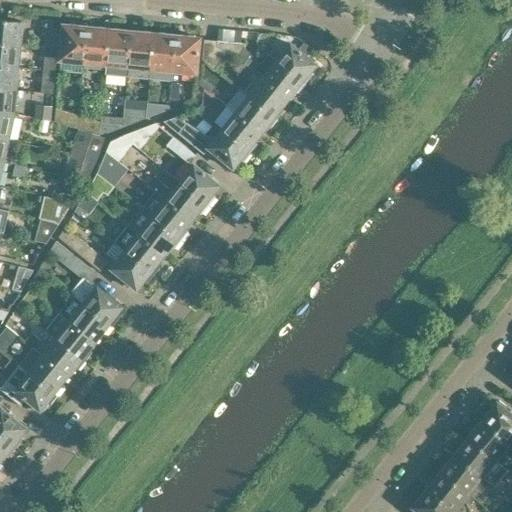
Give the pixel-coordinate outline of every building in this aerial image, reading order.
[(0,43),(21,45),(23,22),(0,19),(0,43)] [(84,60),(87,28),(77,28),(75,24),(69,24),(67,27),(64,26),(61,58),(84,60)] [(107,63),(110,30),(108,30),(105,27),(99,27),(96,29),(87,28),(84,60),(107,63)] [(46,28),(44,47),(46,47),(58,48),(58,47),(60,29),(46,28)] [(129,65),(132,33),(123,32),(120,29),(115,28),(112,31),(110,30),(107,63),(129,65)] [(151,67),(154,35),(153,34),(150,31),(144,31),(141,33),(132,33),(129,65),(151,67)] [(174,69),(177,37),(167,36),(165,33),(159,32),(156,35),(154,35),(151,67),(174,69)] [(197,71),(200,39),(197,39),(195,36),(189,35),(186,38),(177,37),(174,69),(197,71)] [(204,39),(203,59),(216,69),(228,52),(216,42),(216,40),(204,39)] [(305,84),(276,61),(270,69),(251,54),(252,53),(244,47),(244,43),(216,40),(216,42),(228,52),(244,63),(244,64),(289,99),(296,90),(298,92),(305,84)] [(0,66),(19,68),(21,45),(0,43),(0,66)] [(317,64),(290,44),(276,61),(305,84),(312,75),(310,73),(317,64)] [(56,72),(58,48),(46,47),(44,71),(56,72)] [(244,64),(238,71),(248,79),(252,82),(243,92),(277,119),(284,110),(282,108),(289,99),(244,64)] [(0,88),(16,91),(19,68),(0,66),(0,88)] [(54,93),(56,72),(44,71),(42,92),(54,93)] [(201,76),(200,86),(205,89),(208,93),(214,86),(201,76)] [(178,107),(181,83),(172,82),(170,106),(170,109),(178,107)] [(0,111),(14,113),(16,91),(0,88),(0,111)] [(234,96),(226,106),(234,113),(261,134),(268,126),(270,128),(277,119),(243,92),(240,89),(234,96)] [(36,103),(34,119),(50,121),(51,120),(53,106),(36,103)] [(147,111),(146,117),(163,111),(170,109),(170,106),(148,104),(147,111)] [(218,115),(208,107),(203,114),(214,122),(218,115)] [(78,128),(79,114),(57,108),(55,121),(78,128)] [(147,111),(125,109),(124,118),(123,126),(146,117),(147,111)] [(14,117),(14,113),(0,111),(0,137),(9,140),(14,117)] [(228,120),(220,130),(250,153),(257,144),(255,143),(261,134),(234,113),(228,120)] [(100,135),(101,121),(79,114),(78,128),(93,133),(100,135)] [(123,126),(124,118),(102,116),(101,130),(107,132),(123,126)] [(178,117),(168,125),(203,152),(206,148),(234,169),(240,161),(242,162),(249,153),(220,130),(213,139),(178,117)] [(98,159),(105,137),(100,135),(93,133),(85,156),(98,159)] [(197,154),(174,136),(167,145),(190,163),(197,155),(196,154),(197,154)] [(0,160),(3,162),(9,140),(0,137),(0,160)] [(25,179),(27,168),(15,165),(13,176),(25,179)] [(220,186),(194,165),(180,183),(209,205),(216,197),(213,194),(220,186)] [(209,205),(180,183),(174,191),(155,175),(147,184),(157,192),(156,192),(192,221),(199,212),(202,214),(209,205)] [(94,184),(87,193),(97,200),(104,192),(94,184)] [(192,221),(156,192),(143,210),(181,240),(188,231),(185,229),(192,221)] [(44,196),(39,219),(40,219),(54,223),(58,225),(71,205),(65,201),(44,196)] [(85,206),(79,213),(88,220),(94,213),(85,206)] [(9,210),(0,207),(0,231),(3,232),(4,232),(9,210)] [(181,240),(143,210),(129,227),(165,255),(171,247),(174,249),(181,240)] [(40,219),(34,241),(47,244),(58,225),(54,223),(40,219)] [(65,226),(59,237),(100,270),(107,261),(113,266),(110,269),(137,290),(144,281),(146,283),(153,275),(115,244),(108,254),(103,250),(100,254),(65,226)] [(165,255),(129,227),(115,244),(153,275),(160,266),(158,264),(165,255)] [(124,307),(92,282),(99,274),(57,240),(50,252),(82,278),(71,293),(74,295),(112,326),(119,317),(117,316),(124,307)] [(30,276),(34,269),(20,265),(14,289),(21,291),(30,276)] [(37,294),(50,275),(40,267),(28,287),(30,288),(37,294)] [(26,313),(40,296),(37,294),(30,288),(17,306),(26,313)] [(112,326),(74,295),(59,313),(96,342),(103,333),(105,335),(112,326)] [(0,318),(4,320),(9,311),(2,309),(2,311),(0,310),(0,318)] [(96,342),(59,313),(46,330),(55,337),(85,361),(92,352),(89,350),(96,342)] [(55,337),(42,354),(42,355),(69,376),(75,368),(78,369),(85,361),(55,337)] [(42,355),(42,354),(36,349),(22,366),(29,371),(28,372),(57,395),(64,386),(62,384),(69,376),(42,355)] [(0,387),(11,396),(15,391),(41,411),(48,402),(50,404),(57,395),(28,372),(29,371),(22,366),(20,364),(7,381),(0,374),(0,387)] [(0,434),(16,447),(23,439),(20,437),(27,428),(13,417),(18,410),(5,400),(0,395),(0,434)] [(487,411),(483,416),(484,419),(483,419),(511,442),(511,443),(511,442),(511,414),(509,412),(508,411),(505,409),(507,406),(499,400),(497,403),(491,411),(487,411)] [(511,442),(511,443),(483,419),(476,428),(473,428),(468,436),(498,460),(505,451),(509,455),(511,451),(511,442)] [(16,447),(0,434),(0,461),(6,454),(9,456),(16,447)] [(491,469),(498,460),(468,436),(461,444),(461,447),(456,454),(488,481),(495,472),(491,469)] [(488,481),(456,454),(449,463),(445,463),(440,470),(475,498),(488,481)] [(475,498),(440,470),(433,479),(434,482),(428,489),(456,511),(468,511),(471,510),(469,505),(475,498)] [(511,490),(511,488),(502,480),(496,487),(507,496),(511,490)] [(507,496),(496,487),(491,494),(502,503),(507,496)] [(456,511),(428,489),(427,490),(423,491),(419,496),(420,499),(411,510),(414,511),(456,511)]
